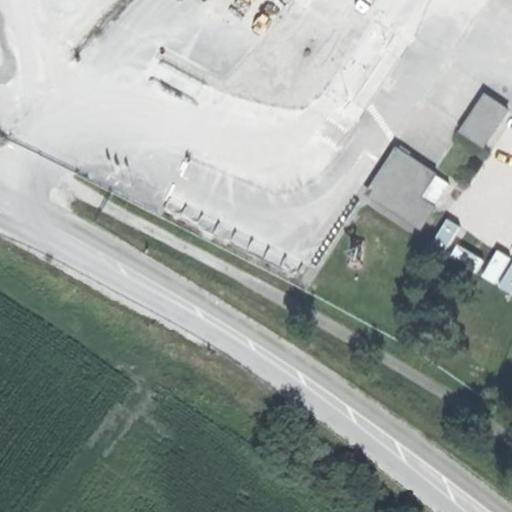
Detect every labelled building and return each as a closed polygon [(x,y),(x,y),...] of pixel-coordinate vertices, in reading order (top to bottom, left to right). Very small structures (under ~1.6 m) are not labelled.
[(183,76),(172,93),(209,118),(220,101),(183,76)] [(506,114),(487,101),(463,138),(483,151),(506,114)] [(438,181),(400,156),(373,197),(426,232),(440,213),(424,202),(438,181)] [(449,252),(462,222),(447,216),(434,245),(449,252)] [(511,291),(511,254),(498,246),(482,274),(511,291)]
